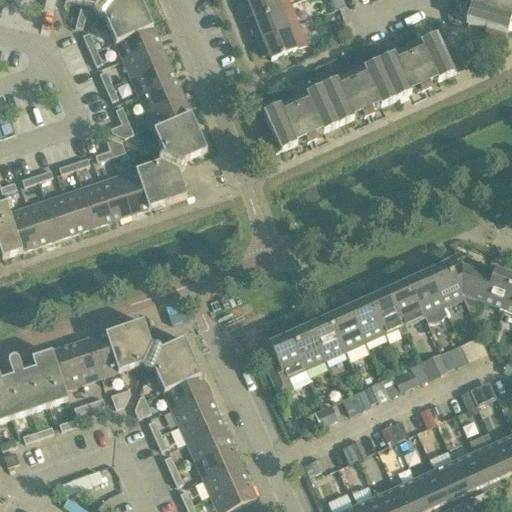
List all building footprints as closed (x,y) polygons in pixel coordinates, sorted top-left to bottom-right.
[(94,12),(105,0),(66,0),(65,4),(94,12)] [(105,0),(94,12),(94,13),(94,15),(95,17),(97,18),(98,19),(99,20),(101,20),(103,19),(116,3),(117,1),(117,0),(105,0)] [(122,0),(116,3),(103,19),(116,48),(153,31),(139,0),(122,0)] [(290,8),(286,0),(250,0),(241,4),(247,19),(253,17),(255,22),(290,8)] [(328,0),(334,14),(345,9),(341,0),(328,0)] [(511,0),(472,0),(465,25),(486,31),(506,38),(511,17),(511,0)] [(290,8),(255,22),(256,26),(251,29),(257,44),(298,28),(290,8)] [(82,32),(87,14),(80,12),(75,31),(82,32)] [(298,28),(257,44),(263,59),(269,57),(271,63),(306,49),(298,28)] [(343,28),(332,32),(338,45),(348,41),(343,28)] [(160,48),(153,31),(116,48),(123,65),(160,48)] [(506,38),(486,31),(482,43),(503,49),(506,38)] [(89,55),(96,52),(89,37),(82,40),(89,55)] [(454,77),(445,58),(436,38),(378,65),(396,103),(419,93),(421,96),(430,92),(429,88),(454,77)] [(168,66),(160,48),(123,65),(131,82),(168,66)] [(102,67),(96,52),(89,55),(96,70),(102,67)] [(455,53),(445,58),(454,77),(464,72),(455,53)] [(396,103),(378,65),(321,90),(338,129),(362,118),(363,122),(373,118),(372,114),(396,103)] [(175,83),(168,66),(131,82),(138,99),(175,83)] [(105,92),(112,89),(106,75),(99,78),(105,92)] [(183,100),(175,83),(138,99),(146,116),(183,100)] [(118,103),(112,89),(105,92),(111,106),(118,103)] [(338,129),(321,90),(263,116),(272,136),(280,155),(305,144),(306,147),(316,143),(314,140),(338,129)] [(190,117),(183,100),(146,116),(153,133),(190,117)] [(121,128),(128,125),(122,111),(115,114),(121,128)] [(190,117),(153,133),(164,158),(183,165),(207,155),(190,117)] [(128,125),(121,128),(110,133),(112,137),(124,143),(133,138),(128,125)] [(280,155),(272,136),(261,141),(270,160),(280,155)] [(109,155),(112,161),(125,157),(122,147),(110,142),(105,143),(109,155)] [(112,161),(109,155),(95,159),(97,166),(112,161)] [(185,166),(183,165),(164,158),(162,158),(160,159),(159,160),(159,162),(159,164),(160,166),(178,175),(180,176),(182,176),(184,174),(186,172),(186,170),(186,168),(185,166)] [(73,167),(75,174),(90,169),(87,162),(73,167)] [(135,175),(148,213),(186,200),(178,175),(160,166),(135,175)] [(75,174),(73,167),(58,172),(61,179),(75,174)] [(36,179),(38,186),(53,181),(50,174),(36,179)] [(148,213),(135,175),(117,181),(130,219),(148,213)] [(38,186),(36,179),(21,184),(24,191),(38,186)] [(130,219),(117,181),(99,187),(112,225),(130,219)] [(0,192),(2,198),(16,194),(14,187),(0,191),(0,192)] [(112,225),(99,187),(81,193),(94,231),(112,225)] [(94,231),(81,193),(63,199),(76,237),(94,231)] [(76,237),(63,199),(45,205),(58,243),(76,237)] [(58,243),(45,205),(27,211),(40,249),(58,243)] [(22,255),(9,217),(6,207),(0,208),(0,257),(2,262),(22,255)] [(22,255),(40,249),(27,211),(9,217),(22,255)] [(484,307),(497,274),(486,269),(483,276),(464,269),(458,256),(445,262),(462,299),(464,299),(482,306),(484,307)] [(440,270),(427,276),(444,312),(464,303),(465,302),(464,299),(462,299),(445,262),(438,265),(440,270)] [(501,276),(497,274),(484,307),(503,314),(505,310),(511,291),(511,274),(503,271),(501,276)] [(421,273),(406,280),(425,321),(428,327),(429,327),(434,327),(442,323),(445,320),(447,319),(443,312),(444,312),(427,276),(423,278),(421,273)] [(406,280),(399,283),(401,288),(388,293),(405,330),(425,321),(406,280)] [(382,291),(367,298),(385,339),(398,333),(399,336),(401,335),(403,337),(406,335),(404,330),(405,330),(388,293),(384,295),(382,291)] [(511,291),(505,310),(503,314),(511,317),(511,291)] [(361,305),(349,311),(365,347),(385,339),(367,298),(359,301),(361,305)] [(482,306),(464,299),(465,302),(464,303),(469,314),(478,317),(482,306)] [(335,312),(327,316),(346,356),(350,366),(370,357),(365,347),(349,311),(337,316),(335,312)] [(346,356),(327,316),(319,319),(321,324),(309,329),(326,365),(346,356)] [(104,338),(117,376),(142,368),(151,349),(143,325),(104,338)] [(326,365),(309,329),(297,334),(295,330),(288,334),(306,374),(326,365)] [(269,347),(279,370),(268,375),(279,399),(311,385),(306,374),(288,334),(273,340),(275,344),(269,347)] [(100,382),(117,376),(104,338),(87,344),(100,382)] [(480,339),(470,344),(477,358),(487,354),(480,339)] [(165,399),(202,382),(184,343),(160,353),(153,372),(165,399)] [(100,382),(87,344),(69,349),(82,388),(100,382)] [(69,349),(52,355),(65,394),(82,388),(69,349)] [(505,351),(495,355),(500,365),(509,361),(505,351)] [(451,352),(441,357),(448,371),(457,367),(451,352)] [(9,370),(12,380),(0,384),(0,383),(0,427),(68,404),(65,394),(52,355),(31,362),(35,373),(23,377),(19,365),(18,364),(18,363),(16,362),(15,361),(13,361),(12,361),(11,361),(9,362),(9,364),(8,365),(8,366),(8,367),(8,368),(9,370)] [(441,357),(432,361),(439,376),(440,375),(448,372),(448,371),(441,357)] [(412,373),(404,377),(409,389),(418,385),(412,373)] [(409,389),(404,377),(395,380),(401,393),(409,389)] [(208,396),(202,382),(165,399),(171,413),(208,396)] [(487,386),(470,393),(478,410),(494,402),(487,386)] [(360,411),(361,411),(370,407),(363,391),(353,396),(360,411)] [(370,391),(364,393),(370,407),(371,408),(377,406),(376,404),(370,391)] [(124,410),(130,398),(129,393),(110,399),(115,413),(124,410)] [(478,410),(470,393),(462,397),(469,414),(478,410)] [(208,396),(171,413),(179,430),(216,414),(208,396)] [(139,402),(135,413),(147,407),(143,400),(139,402)] [(102,402),(88,407),(90,414),(105,409),(102,402)] [(90,414),(88,407),(73,412),(76,419),(90,414)] [(147,407),(135,413),(134,415),(138,423),(151,417),(147,407)] [(331,409),(324,412),(330,425),(337,422),(331,409)] [(330,425),(324,412),(316,416),(322,429),(330,425)] [(439,412),(433,415),(436,422),(442,419),(439,412)] [(224,431),(216,414),(179,430),(187,448),(224,431)] [(59,428),(61,435),(77,430),(74,423),(59,428)] [(154,441),(161,438),(154,424),(148,427),(154,441)] [(402,425),(391,430),(394,439),(395,441),(406,436),(402,425)] [(394,439),(391,430),(381,434),(385,443),(394,439)] [(51,431),(37,436),(39,443),(54,438),(51,431)] [(224,431),(187,448),(195,466),(232,449),(224,431)] [(39,443),(37,436),(22,441),(25,448),(39,443)] [(507,479),(493,447),(488,436),(468,445),(473,456),(489,493),(504,486),(502,482),(507,479)] [(161,438),(154,441),(160,455),(167,452),(161,438)] [(511,438),(493,447),(507,479),(511,476),(511,438)] [(15,443),(0,448),(0,449),(2,455),(17,450),(15,443)] [(366,457),(360,443),(352,447),(358,461),(366,457)] [(240,466),(232,449),(195,466),(203,483),(240,466)] [(7,472),(19,468),(15,456),(3,460),(7,472)] [(473,456),(453,465),(467,497),(472,495),(474,499),(489,493),(473,456)] [(170,477),(177,474),(170,460),(164,463),(170,477)] [(311,465),(309,466),(315,478),(324,474),(319,462),(311,465)] [(467,497),(453,465),(433,474),(450,510),(464,504),(462,500),(467,497)] [(248,484),(240,466),(203,483),(211,500),(248,484)] [(177,474),(170,477),(176,491),(183,488),(177,474)] [(433,474),(414,483),(426,511),(446,511),(450,510),(433,474)] [(426,511),(414,483),(394,492),(402,511),(426,511)] [(248,484),(211,500),(215,511),(234,511),(256,503),(248,484)] [(402,511),(394,492),(374,501),(378,511),(402,511)] [(186,511),(192,509),(186,495),(180,498),(186,511)] [(346,498),(328,506),(330,511),(355,511),(354,510),(352,511),(346,498)] [(378,511),(374,501),(354,510),(355,511),(378,511)]
